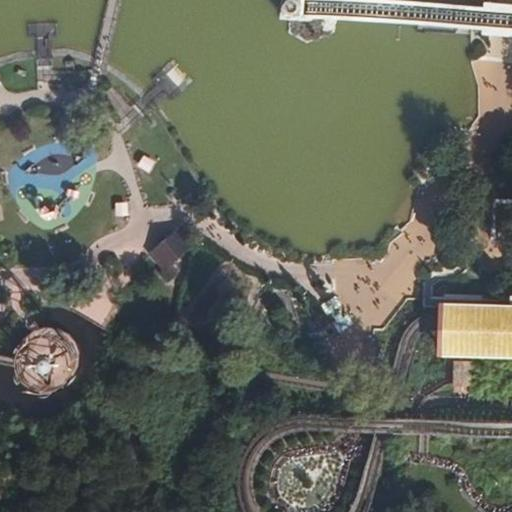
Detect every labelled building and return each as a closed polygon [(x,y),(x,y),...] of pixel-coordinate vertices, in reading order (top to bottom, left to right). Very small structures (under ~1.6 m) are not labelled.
[(282,0),(280,19),(303,21),(303,18),(331,20),(358,21),(382,23),(437,27),(459,28),(482,30),(481,33),(481,36),(508,37),(511,37),(511,4),(509,4),(484,2),(483,4),(483,7),(462,5),(439,3),(388,0),(282,0)] [(148,172),(154,162),(143,155),(138,163),(137,165),(139,166),(148,172)] [(511,200),(501,200),(494,200),(492,243),(499,243),(511,243),(511,200)] [(129,203),(117,202),(117,215),(129,215),(129,203)] [(148,254),(163,271),(166,268),(152,253),(163,243),(178,230),(192,246),(195,244),(179,226),(148,254)] [(171,264),(192,246),(178,230),(163,243),(152,253),(166,268),(163,271),(162,272),(169,281),(179,273),(171,264)] [(169,281),(162,272),(160,274),(168,283),(169,281)] [(328,315),(342,305),(335,296),(321,305),(328,315)] [(511,304),(509,305),(479,304),(438,303),(438,319),(436,358),(454,358),(463,358),(471,359),(511,360),(511,304)] [(348,315),(334,324),(339,333),(354,324),(348,315)] [(25,360),(26,368),(30,375),(36,381),(43,384),(52,385),(60,383),(67,378),(72,372),(74,364),(74,355),(71,348),(66,341),(59,337),(51,335),(43,336),(36,340),(30,345),(26,352),(25,360)] [(462,393),(471,393),(471,359),(463,358),(454,358),(453,392),(462,393)]
